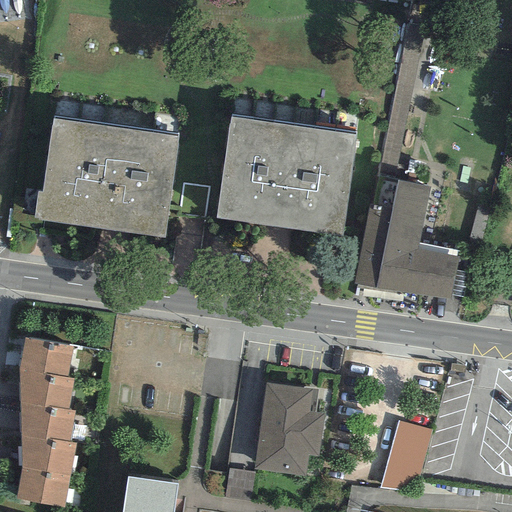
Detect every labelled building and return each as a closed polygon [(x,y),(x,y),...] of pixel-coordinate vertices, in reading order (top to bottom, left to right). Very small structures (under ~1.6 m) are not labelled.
[(406,23),(377,175),(395,178),(424,27),(406,23)] [(179,133),(53,115),(38,216),(165,234),(179,133)] [(358,134),(232,116),(217,217),(344,235),(358,134)] [(431,188),(397,181),(391,211),(369,207),(354,284),(410,294),(419,244),(431,188)] [(459,251),(419,244),(410,294),(450,301),(459,251)] [(73,347),(23,338),(17,369),(67,379),(73,347)] [(72,379),(67,379),(17,369),(19,403),(68,409),(72,379)] [(311,387),(266,381),(254,466),(304,473),(307,453),(318,455),(325,412),(308,409),(311,387)] [(75,412),(68,409),(19,403),(20,436),(71,441),(75,412)] [(432,429),(399,420),(380,488),(415,493),(420,475),(432,429)] [(75,442),(71,441),(20,436),(20,468),(69,476),(75,442)] [(63,508),(69,476),(20,468),(15,499),(63,508)] [(172,511),(178,478),(127,471),(121,511),(172,511)]
